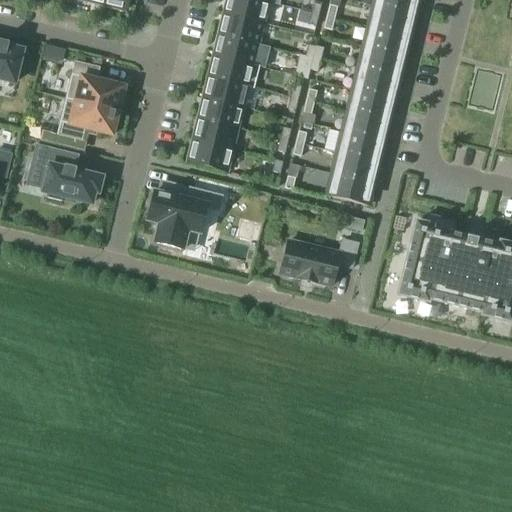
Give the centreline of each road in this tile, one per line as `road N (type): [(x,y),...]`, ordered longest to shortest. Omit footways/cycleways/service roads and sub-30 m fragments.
road 1 (residential): [(511,357),(113,262)]
road 2 (residential): [(464,0),(423,167),(511,188)]
road 3 (residential): [(161,63),(113,262)]
road 4 (residential): [(0,23),(161,63)]
